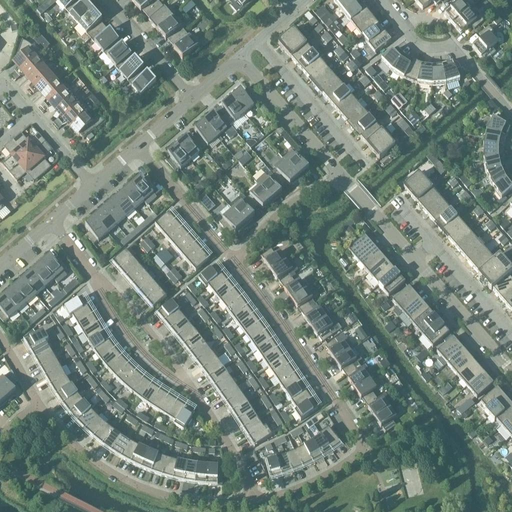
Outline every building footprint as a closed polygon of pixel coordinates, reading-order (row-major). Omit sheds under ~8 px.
[(55,0),(65,11),(78,0),(55,0)] [(78,0),(65,11),(78,25),(93,12),(85,2),(83,3),(80,0),(78,0)] [(142,12),(146,16),(160,4),(156,0),(135,0),(132,3),(141,13),(142,12)] [(235,0),(242,8),(239,11),(252,0),(235,0)] [(346,0),(338,7),(344,16),(360,3),(357,0),(346,0)] [(415,0),(414,1),(422,11),(432,2),(436,6),(443,0),(415,0)] [(444,16),(452,25),(468,11),(460,2),(462,0),(453,0),(450,3),(454,7),(444,16)] [(344,16),(350,23),(366,11),(360,3),(344,16)] [(149,22),(157,32),(172,19),(160,4),(146,16),(150,21),(149,22)] [(41,7),(36,11),(41,16),(45,12),(41,7)] [(350,23),(356,31),(372,18),(366,11),(350,23)] [(468,11),(452,25),(460,35),(470,26),(474,30),(484,22),(480,17),(476,21),(468,11)] [(492,11),(488,14),(491,19),(496,15),(492,11)] [(78,25),(90,40),(104,28),(100,23),(102,22),(93,12),(78,25)] [(497,17),(492,22),(497,27),(502,22),(497,17)] [(356,31),(362,38),(378,26),(372,18),(356,31)] [(167,40),(171,45),(185,33),(172,19),(157,32),(166,42),(167,40)] [(313,19),(308,24),(312,28),(317,23),(313,19)] [(320,26),(314,31),(318,35),(323,30),(320,26)] [(362,38),(368,46),(384,33),(378,26),(362,38)] [(492,49),(497,44),(492,38),(495,35),(488,27),(479,36),(482,40),(472,49),(481,58),(484,60),(488,59),(495,53),(492,49)] [(90,40),(103,54),(118,41),(110,31),(108,32),(104,28),(90,40)] [(284,52),(300,39),(303,35),(297,28),(278,44),(284,52)] [(185,33),(171,45),(175,50),(173,51),(182,61),(201,45),(201,44),(197,47),(185,33)] [(384,33),(368,46),(375,55),(391,42),(384,33)] [(321,39),(324,42),(329,37),(326,34),(321,39)] [(40,35),(33,41),(40,50),(37,52),(40,55),(50,46),(49,46),(40,35)] [(329,37),(324,42),(327,45),(332,41),(329,37)] [(284,52),(291,59),(306,46),(300,39),(284,52)] [(14,72),(17,75),(40,55),(37,52),(34,56),(29,51),(33,47),(32,47),(31,47),(30,46),(28,45),(27,44),(25,43),(23,42),(23,41),(22,41),(17,55),(18,55),(20,58),(15,62),(18,66),(14,72)] [(103,54),(115,68),(131,55),(122,45),(121,46),(117,42),(118,41),(103,54)] [(296,67),(312,53),(306,46),(291,59),(291,60),(297,66),(296,67)] [(334,53),(337,56),(342,52),(339,48),(334,53)] [(381,62),(391,73),(404,57),(397,50),(381,62)] [(342,52),(337,56),(340,60),(345,55),(342,52)] [(297,66),(303,73),(319,60),(312,53),(296,67),(297,66)] [(26,75),(29,79),(43,66),(39,61),(42,58),(40,55),(17,75),(19,78),(26,75)] [(115,68),(128,83),(143,69),(135,59),(133,61),(129,56),(131,55),(115,68)] [(391,73),(403,81),(412,63),(404,57),(391,73)] [(352,63),(357,69),(362,64),(358,59),(355,61),(354,60),(352,63)] [(309,81),(310,81),(325,67),(319,60),(303,73),(309,80),(309,81)] [(346,68),(349,71),(355,66),(352,63),(346,68)] [(403,81),(417,86),(422,66),(412,63),(403,81)] [(442,67),(446,87),(447,92),(462,87),(460,82),(455,71),(460,69),(459,66),(457,64),(452,64),(442,67)] [(29,88),(31,91),(54,72),(51,69),(48,72),(43,66),(29,79),(33,83),(29,88)] [(355,66),(349,71),(352,74),(358,70),(355,66)] [(417,86),(431,88),(432,68),(431,68),(422,66),(417,86)] [(310,81),(316,88),(331,75),(325,67),(310,81)] [(431,88),(446,87),(442,67),(441,67),(432,68),(431,88)] [(143,69),(128,83),(140,97),(137,100),(156,84),(147,74),(146,75),(142,71),(143,70),(143,69)] [(40,91),(43,95),(57,83),(53,77),(56,74),(54,72),(31,91),(34,94),(40,91)] [(316,88),(322,95),(338,82),(331,75),(316,88)] [(377,78),(373,81),(379,88),(383,84),(377,78)] [(323,96),(329,102),(344,89),(338,82),(322,95),(322,96),(323,96)] [(43,105),(45,108),(68,88),(65,85),(62,88),(57,83),(43,95),(47,99),(43,105)] [(383,84),(379,88),(383,93),(388,89),(383,84)] [(54,107),(58,111),(75,96),(68,88),(45,108),(48,111),(54,107)] [(126,89),(118,96),(122,101),(128,96),(127,94),(128,92),(126,89)] [(329,102),(335,110),(350,96),(344,89),(329,102)] [(237,93),(230,99),(244,115),(253,107),(253,108),(254,107),(253,106),(257,103),(249,93),(245,97),(241,92),(238,94),(237,93)] [(443,95),(448,101),(452,97),(447,92),(443,95)] [(399,94),(390,102),(399,111),(406,105),(407,103),(399,94)] [(57,121),(53,125),(55,127),(59,124),(65,119),(82,104),(75,96),(58,111),(61,115),(57,121)] [(92,96),(87,99),(95,108),(99,104),(92,96)] [(340,118),(357,104),(350,96),(335,110),(341,117),(340,118)] [(224,106),(222,109),(226,114),(222,117),(230,126),(235,132),(249,121),(244,115),(230,99),(223,105),(224,106)] [(59,124),(55,127),(58,130),(62,127),(68,124),(72,128),(86,115),(89,112),(82,104),(65,119),(59,124)] [(347,124),(363,111),(357,104),(340,118),(341,117),(347,124)] [(431,106),(427,109),(432,115),(435,112),(431,106)] [(432,115),(427,109),(424,112),(429,118),(432,115)] [(347,124),(354,132),(369,118),(363,111),(347,124)] [(410,116),(408,122),(413,127),(419,122),(418,121),(419,120),(413,113),(410,116)] [(86,115),(72,128),(79,136),(83,140),(86,138),(89,142),(94,138),(90,134),(104,123),(103,122),(98,118),(92,123),(86,115)] [(360,139),(375,125),(379,122),(373,115),(369,118),(354,132),(360,139)] [(210,117),(203,123),(217,139),(226,131),(227,131),(226,130),(230,126),(222,117),(218,121),(213,116),(211,118),(210,117)] [(492,120),(486,133),(505,140),(510,130),(511,126),(508,122),(505,121),(498,117),(496,122),(492,120)] [(397,125),(400,129),(406,125),(402,120),(397,125)] [(199,137),(195,141),(203,150),(207,147),(208,148),(208,147),(217,139),(203,123),(196,129),(197,130),(195,132),(199,137)] [(366,145),(366,146),(382,133),(375,125),(360,139),(361,139),(366,145)] [(382,133),(366,146),(373,153),(388,140),(392,137),(396,133),(390,125),(385,129),(382,133)] [(406,125),(400,129),(404,133),(409,129),(406,125)] [(477,125),(472,129),(477,135),(481,131),(477,125)] [(418,131),(414,134),(418,139),(423,135),(418,131)] [(283,133),(280,136),(290,147),(293,144),(283,133)] [(486,133),(483,147),(503,150),(505,140),(486,133)] [(21,134),(12,141),(27,159),(45,143),(38,134),(28,143),(21,134)] [(183,141),(176,147),(190,163),(199,155),(200,155),(199,154),(203,150),(195,141),(191,145),(186,139),(184,142),(183,141)] [(388,140),(373,153),(379,161),(387,154),(388,155),(388,156),(395,150),(395,149),(394,150),(393,149),(395,147),(388,140)] [(460,140),(454,146),(458,151),(465,145),(460,140)] [(2,166),(9,174),(27,159),(12,141),(3,149),(4,149),(11,157),(2,166)] [(247,142),(245,143),(250,150),(257,145),(256,144),(255,142),(247,142)] [(45,143),(27,159),(42,176),(51,168),(50,168),(43,160),(53,151),(45,143)] [(449,150),(445,146),(440,151),(444,154),(449,150)] [(190,163),(176,147),(169,153),(170,154),(167,156),(169,158),(165,161),(176,174),(180,170),(181,171),(190,163)] [(483,147),(483,162),(503,159),(503,150),(483,147)] [(291,151),(282,159),(286,164),(300,179),(307,174),(306,173),(309,170),(304,165),(308,162),(300,152),(298,150),(294,154),(291,151)] [(239,153),(233,158),(238,163),(242,159),(244,158),(239,153)] [(27,159),(9,174),(17,183),(26,174),(33,183),(34,183),(42,176),(27,159)] [(242,159),(238,163),(242,168),(247,164),(242,159)] [(277,173),(273,176),(281,185),(285,182),(290,187),(292,185),(293,185),(300,179),(282,159),(273,167),(277,171),(276,172),(277,173)] [(483,162),(486,176),(505,169),(503,160),(503,159),(483,162)] [(228,163),(222,168),(225,172),(232,167),(228,163)] [(434,168),(437,172),(443,167),(439,163),(434,168)] [(443,167),(437,172),(441,176),(446,172),(443,167)] [(486,176),(492,189),(510,178),(505,169),(486,176)] [(264,175),(255,183),(259,187),(273,203),(280,197),(279,196),(281,194),(277,189),(281,185),(270,173),(266,177),(264,175)] [(403,189),(410,196),(425,183),(419,175),(418,176),(417,175),(416,174),(410,180),(410,181),(411,182),(403,189)] [(462,174),(457,178),(464,186),(468,182),(462,174)] [(130,187),(144,203),(147,207),(156,198),(155,196),(159,193),(157,190),(155,188),(146,178),(142,181),(140,180),(137,182),(137,181),(130,187)] [(510,178),(492,189),(501,201),(511,190),(511,181),(510,179),(510,178)] [(464,186),(467,190),(472,185),(469,181),(468,182),(464,186)] [(410,196),(416,203),(432,190),(425,183),(410,196)] [(199,186),(193,191),(197,196),(198,195),(203,191),(199,186)] [(124,194),(122,196),(135,211),(144,203),(130,187),(123,193),(124,194)] [(250,196),(246,200),(254,209),(258,205),(263,211),(265,208),(266,209),(273,203),(259,187),(250,195),(249,195),(250,196)] [(432,190),(416,203),(417,204),(423,210),(421,211),(422,211),(438,197),(441,195),(434,188),(432,190)] [(460,198),(458,200),(461,203),(463,201),(468,196),(466,193),(460,198)] [(228,207),(232,211),(246,227),(252,221),(252,220),(254,218),(250,213),(254,209),(246,200),(242,195),(228,207)] [(119,197),(112,203),(126,219),(135,211),(122,196),(119,198),(119,197)] [(200,198),(197,201),(201,206),(206,202),(201,197),(200,198)] [(423,211),(429,218),(444,204),(438,197),(422,211),(422,212),(423,211)] [(106,210),(103,212),(117,226),(126,219),(112,203),(105,209),(106,210)] [(435,225),(451,212),(444,204),(429,218),(435,225)] [(487,212),(490,216),(496,211),(492,207),(487,212)] [(223,220),(219,224),(229,236),(233,232),(235,234),(238,232),(239,233),(246,227),(232,211),(223,219),(222,219),(223,220)] [(101,213),(94,219),(107,234),(117,226),(103,212),(101,213)] [(435,225),(441,232),(457,219),(451,212),(435,225)] [(168,214),(155,226),(196,273),(209,261),(168,214)] [(154,215),(145,222),(148,226),(157,218),(154,215)] [(107,234),(94,219),(87,225),(88,225),(85,228),(89,233),(85,236),(93,246),(97,242),(98,243),(99,243),(98,242),(107,234)] [(441,232),(448,240),(463,226),(457,219),(441,232)] [(145,222),(136,230),(139,234),(148,226),(145,222)] [(506,223),(500,228),(503,231),(508,226),(510,225),(507,222),(506,223)] [(448,240),(454,247),(470,233),(463,226),(448,240)] [(351,228),(346,232),(350,237),(355,232),(351,228)] [(136,230),(127,238),(130,242),(139,234),(136,230)] [(459,255),(476,241),(470,233),(454,247),(460,254),(459,255)] [(130,242),(127,238),(121,243),(124,247),(130,242)] [(348,252),(358,264),(375,250),(365,238),(348,252)] [(461,254),(467,261),(482,248),(476,241),(459,255),(460,255),(461,254)] [(511,247),(503,255),(506,260),(511,254),(511,247)] [(472,269),(488,255),(482,248),(467,261),(473,268),(472,269)] [(264,264),(270,273),(285,262),(279,253),(275,256),(271,250),(260,258),(261,258),(265,263),(264,264)] [(358,264),(368,275),(385,261),(375,250),(358,264)] [(112,263),(119,271),(132,259),(126,251),(112,263)] [(473,269),(479,275),(480,276),(495,262),(488,255),(472,269),(472,270),(473,269)] [(40,265),(54,281),(57,285),(66,276),(63,272),(67,269),(59,259),(55,263),(50,258),(48,260),(47,259),(40,265)] [(491,292),(493,291),(492,290),(508,277),(511,273),(511,272),(499,258),(495,262),(480,276),(479,275),(478,277),(491,292)] [(119,271),(126,279),(139,267),(132,259),(119,271)] [(282,286),(291,279),(296,276),(294,273),(298,270),(290,259),(285,262),(270,273),(277,282),(278,281),(282,286)] [(368,275),(378,287),(395,272),(385,261),(368,275)] [(34,272),(32,274),(45,289),(54,281),(40,265),(33,271),(34,272)] [(126,279),(133,286),(146,275),(139,267),(126,279)] [(198,280),(205,289),(221,276),(214,267),(198,280)] [(395,272),(378,287),(388,298),(405,284),(395,272)] [(29,275),(22,281),(36,297),(45,289),(32,274),(30,276),(29,275)] [(133,286),(140,294),(153,283),(146,275),(133,286)] [(208,287),(214,295),(227,284),(221,276),(205,289),(208,287)] [(492,290),(493,291),(499,298),(511,286),(511,282),(508,277),(492,290)] [(284,292),(290,301),(306,291),(299,281),(295,284),(291,279),(282,286),(285,291),(284,292)] [(16,288),(14,290),(27,305),(36,297),(22,281),(15,287),(16,288)] [(140,294),(146,302),(160,290),(153,283),(140,294)] [(214,295),(220,303),(234,292),(227,284),(214,295)] [(511,286),(499,298),(505,305),(511,298),(511,286)] [(306,291),(290,301),(297,311),(298,310),(302,315),(315,305),(311,300),(318,296),(311,287),(306,291)] [(392,303),(403,314),(419,300),(409,288),(392,303)] [(11,291),(4,297),(18,313),(27,305),(14,290),(12,292),(11,291)] [(160,290),(146,302),(153,310),(167,298),(160,290)] [(220,303),(227,311),(241,300),(234,292),(220,303)] [(60,295),(54,300),(58,304),(64,299),(60,295)] [(18,313),(4,297),(0,300),(0,319),(3,324),(8,320),(8,321),(9,321),(18,313)] [(64,310),(70,319),(87,308),(81,299),(64,310)] [(58,304),(54,300),(48,305),(52,309),(58,304)] [(227,311),(233,319),(247,309),(241,300),(227,311)] [(403,314),(412,326),(429,311),(419,300),(403,314)] [(158,315),(164,323),(180,310),(173,302),(158,315)] [(386,303),(380,308),(384,312),(390,308),(386,303)] [(312,308),(302,315),(305,320),(304,320),(311,330),(326,319),(330,316),(326,312),(323,307),(319,310),(316,305),(315,305),(312,308)] [(72,318),(77,326),(92,317),(87,308),(70,319),(72,318)] [(233,319),(239,327),(253,317),(247,309),(233,319)] [(164,323),(171,331),(184,320),(178,312),(181,311),(180,310),(164,323)] [(42,311),(36,316),(40,320),(46,314),(42,311)] [(412,326),(422,337),(439,323),(429,311),(412,326)] [(40,320),(36,316),(30,321),(33,325),(40,320)] [(326,319),(311,330),(317,339),(318,338),(322,343),(321,344),(342,330),(339,326),(338,326),(338,325),(337,325),(337,324),(336,324),(335,324),(330,316),(326,319)] [(353,316),(348,319),(352,325),(357,322),(353,316)] [(77,326),(83,335),(98,326),(92,317),(77,326)] [(239,327),(245,335),(259,325),(253,317),(239,327)] [(171,331),(177,339),(191,328),(184,320),(171,331)] [(391,323),(384,328),(385,328),(387,331),(389,333),(389,334),(395,329),(394,327),(392,324),(391,323)] [(439,323),(422,337),(433,349),(442,340),(449,334),(439,323)] [(245,335),(251,344),(265,334),(259,325),(245,335)] [(83,335),(88,343),(103,334),(98,326),(83,335)] [(177,339),(184,347),(198,336),(191,328),(177,339)] [(408,330),(403,334),(407,338),(412,334),(408,330)] [(25,342),(30,352),(48,341),(43,332),(25,342)] [(88,343),(94,353),(108,343),(103,334),(88,343)] [(251,344),(257,352),(271,342),(265,334),(251,344)] [(364,334),(359,337),(363,343),(367,339),(364,334)] [(449,334),(442,340),(444,343),(451,337),(449,334)] [(328,354),(334,363),(354,349),(344,335),(324,348),(325,348),(329,353),(328,354)] [(184,347),(190,355),(204,344),(198,336),(184,347)] [(451,337),(444,343),(446,345),(453,339),(451,337)] [(446,345),(436,353),(441,358),(437,362),(443,368),(447,365),(463,351),(453,339),(446,345)] [(30,352),(35,361),(51,352),(46,343),(48,342),(48,341),(30,352)] [(257,352),(263,361),(277,351),(271,342),(257,352)] [(94,353),(101,362),(115,351),(108,343),(94,353)] [(190,355),(196,363),(210,352),(204,344),(190,355)] [(342,372),(345,377),(359,367),(358,364),(362,361),(354,349),(334,363),(341,372),(342,372)] [(425,350),(416,358),(420,363),(429,355),(425,350)] [(101,362),(108,371),(121,359),(115,351),(101,362)] [(263,361),(268,369),(283,359),(277,351),(263,361)] [(447,365),(457,376),(473,362),(463,351),(447,365)] [(35,361),(41,369),(56,361),(51,352),(35,361)] [(196,363),(203,371),(217,361),(210,352),(196,363)] [(383,358),(378,362),(383,368),(388,365),(387,363),(385,360),(383,358)] [(108,371),(115,379),(128,367),(121,359),(108,371)] [(268,369),(274,378),(289,368),(283,359),(268,369)] [(41,369),(46,378),(61,369),(56,361),(41,369)] [(203,371),(209,380),(223,369),(217,361),(203,371)] [(457,376),(466,388),(483,373),(473,362),(457,376)] [(354,392),(369,381),(374,378),(365,365),(361,368),(359,367),(345,377),(349,381),(348,382),(354,392)] [(115,379),(124,387),(135,374),(128,367),(115,379)] [(274,378),(280,386),(294,376),(289,368),(274,378)] [(46,378),(51,387),(66,378),(61,369),(46,378)] [(209,380),(215,388),(229,378),(223,369),(209,380)] [(2,379),(0,380),(0,394),(7,402),(14,396),(13,395),(16,393),(11,388),(16,385),(17,383),(11,372),(7,375),(3,379),(2,378),(2,379)] [(425,373),(421,376),(423,379),(425,381),(426,383),(430,379),(425,373)] [(483,373),(466,388),(477,399),(493,385),(483,373)] [(124,387),(132,394),(143,380),(135,374),(124,387)] [(280,386),(285,395),(300,385),(294,376),(280,386)] [(51,387),(57,397),(71,387),(66,378),(51,387)] [(215,388),(221,396),(235,386),(229,378),(215,388)] [(132,394),(141,401),(151,386),(143,380),(132,394)] [(362,400),(365,405),(375,398),(372,393),(376,390),(369,381),(354,392),(361,401),(362,400)] [(285,395),(291,403),(306,393),(300,385),(285,395)] [(141,401),(150,407),(160,392),(151,386),(141,401)] [(221,396),(226,405),(241,395),(235,386),(221,396)] [(57,397),(63,406),(77,395),(71,387),(57,397)] [(484,411),(489,417),(507,401),(497,390),(481,404),(486,410),(484,411)] [(150,407),(159,413),(168,398),(160,392),(150,407)] [(294,412),(294,413),(311,402),(306,393),(291,403),(296,411),(294,412)] [(375,398),(365,405),(369,410),(368,411),(374,420),(393,406),(385,394),(377,400),(375,398)] [(63,406),(70,415),(84,403),(77,395),(63,406)] [(226,405),(232,413),(247,403),(241,395),(226,405)] [(159,413),(167,418),(177,403),(168,398),(159,413)] [(84,403),(70,415),(78,423),(90,411),(94,407),(88,400),(84,403)] [(496,421),(501,427),(511,417),(511,406),(507,401),(489,417),(494,423),(496,421)] [(311,402),(294,413),(300,422),(317,410),(311,402)] [(174,426),(185,409),(177,403),(167,418),(175,423),(174,426)] [(232,413),(238,422),(253,412),(247,403),(232,413)] [(393,406),(374,420),(381,429),(382,428),(386,433),(385,434),(396,427),(392,421),(396,419),(400,416),(393,406)] [(185,409),(174,426),(183,432),(195,415),(185,409)] [(78,423),(85,431),(98,418),(90,411),(78,423)] [(238,422),(243,430),(258,421),(253,412),(238,422)] [(511,417),(501,427),(511,438),(511,436),(511,417)] [(85,431),(94,439),(105,425),(99,420),(98,418),(85,431)] [(243,430),(249,439),(266,428),(266,427),(263,429),(258,421),(243,430)] [(94,439),(102,446),(113,432),(105,425),(94,439)] [(266,428),(249,439),(255,448),(272,437),(266,428)] [(328,429),(320,435),(331,452),(341,445),(328,429)] [(102,446),(112,452),(121,438),(113,432),(102,446)] [(156,434),(154,439),(158,440),(163,443),(165,438),(160,436),(156,434)] [(321,438),(313,443),(322,458),(331,452),(320,435),(319,436),(321,438)] [(112,452),(121,458),(130,443),(121,438),(112,452)] [(165,438),(163,443),(168,445),(172,447),(173,442),(171,441),(165,438)] [(488,438),(483,442),(487,447),(492,443),(488,438)] [(121,458),(131,464),(139,448),(130,443),(121,458)] [(313,443),(304,448),(312,464),(322,458),(313,443)] [(139,448),(131,464),(141,469),(148,453),(149,450),(150,448),(141,444),(139,448)] [(304,448),(295,453),(302,469),(312,464),(304,448)] [(148,453),(141,469),(152,473),(158,457),(159,454),(149,450),(148,453)] [(295,453),(285,457),(292,473),(302,469),(295,453)] [(152,473),(162,477),(167,460),(158,457),(152,473)] [(281,477),(275,457),(265,460),(270,480),(281,477)] [(275,457),(281,477),(292,473),(285,457),(276,460),(275,457)] [(162,477),(173,480),(177,463),(167,460),(162,477)] [(177,463),(173,480),(184,482),(187,465),(188,462),(178,460),(177,463)] [(184,482),(195,484),(197,467),(187,465),(184,482)] [(195,484),(206,486),(208,465),(207,465),(207,468),(197,467),(195,484)] [(208,465),(206,486),(218,486),(218,466),(208,465)]
